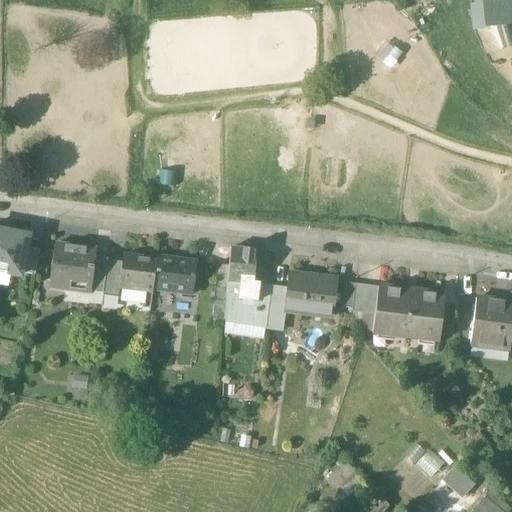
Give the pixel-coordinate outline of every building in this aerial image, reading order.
[(474,3),(476,26),(505,23),(503,1),(474,3)] [(30,237),(0,231),(0,275),(22,279),(23,274),(28,251),(30,237)] [(97,251),(55,246),(50,290),(91,295),(92,293),(95,269),(97,251)] [(257,252),(231,249),(228,284),(253,286),(257,252)] [(40,253),(28,251),(23,274),(36,276),(40,253)] [(156,261),(123,257),(122,263),(119,289),(152,293),(153,291),(156,261)] [(197,265),(157,259),(156,261),(153,291),(192,296),(197,265)] [(122,263),(107,261),(103,295),(103,297),(118,299),(119,289),(122,263)] [(228,267),(216,266),(214,303),(226,303),(228,267)] [(106,270),(95,269),(92,293),(103,295),(106,270)] [(337,282),(289,276),(287,291),(284,311),(286,311),(332,318),(337,282)] [(253,286),(228,284),(227,303),(225,322),(225,325),(255,328),(257,312),(260,288),(253,287),(253,286)] [(344,284),(341,308),(353,310),(356,285),(344,284)] [(378,288),(356,285),(353,310),(352,313),(374,316),(378,288)] [(271,289),(260,288),(257,312),(268,314),(271,289)] [(444,297),(378,288),(374,316),(372,337),(438,346),(444,297)] [(287,291),(271,289),(268,314),(266,329),(283,332),(286,311),(284,311),(287,291)] [(511,305),(475,301),(470,348),(511,352),(511,339),(511,305)] [(226,303),(214,303),(213,322),(225,322),(227,303),(226,303)] [(268,314),(257,312),(255,328),(266,329),(268,314)] [(354,473),(345,465),(337,473),(346,481),(354,473)] [(491,491),(474,511),(506,511),(511,507),(491,491)] [(382,499),(369,511),(382,511),(389,505),(382,499)]
